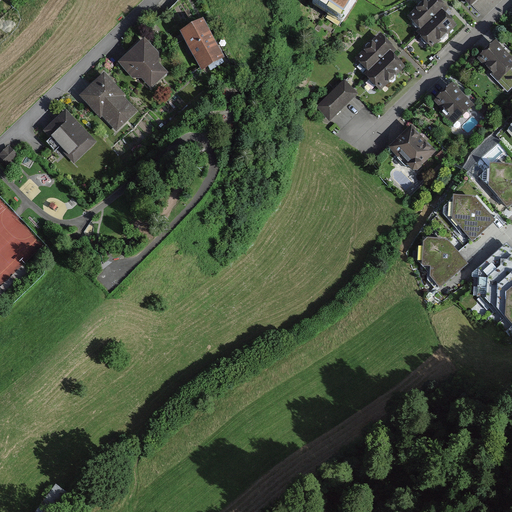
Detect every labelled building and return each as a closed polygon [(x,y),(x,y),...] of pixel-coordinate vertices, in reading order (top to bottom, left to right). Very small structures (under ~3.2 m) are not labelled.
[(342,21),(355,0),(312,0),(312,1),(342,21)] [(424,30),(441,13),(445,9),(436,0),(427,0),(411,16),(424,30)] [(441,13),(424,30),(420,33),(433,46),(454,26),(441,13)] [(201,20),(178,33),(201,72),(224,59),(201,20)] [(371,71),(389,53),(393,49),(381,37),(359,59),(371,71)] [(158,54),(143,39),(117,63),(132,78),(140,79),(150,89),(167,73),(157,63),(158,54)] [(497,81),(511,67),(511,58),(496,40),(475,58),(497,81)] [(389,53),(371,71),(368,75),(381,88),(403,67),(389,53)] [(124,96),(102,73),(77,97),(98,119),(101,117),(115,132),(137,112),(123,97),(124,96)] [(329,123),(358,94),(345,81),(316,109),(329,123)] [(445,120),(450,119),(455,124),(474,106),(453,83),(433,102),(440,109),(440,114),(445,120)] [(41,133),(73,164),(95,142),(63,111),(41,133)] [(421,166),(436,152),(411,127),(389,149),(405,167),(409,167),(409,169),(413,172),(418,172),(421,169),(421,166)] [(0,160),(6,167),(17,156),(6,146),(0,152),(0,160)] [(510,210),(511,208),(511,162),(487,160),(487,186),(510,210)] [(472,243),(498,221),(474,195),(449,193),(450,219),(472,243)] [(437,296),(470,268),(446,242),(430,239),(424,245),(421,269),(426,272),(425,281),(437,296)] [(511,247),(506,241),(476,267),(475,294),(493,316),(497,312),(506,322),(511,316),(511,247)] [(55,511),(69,492),(57,484),(37,511),(55,511)]
